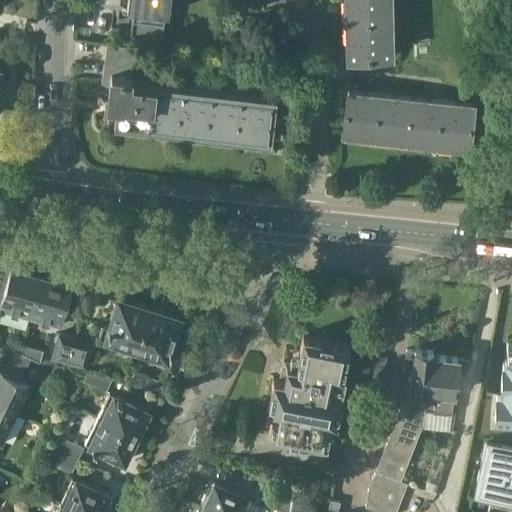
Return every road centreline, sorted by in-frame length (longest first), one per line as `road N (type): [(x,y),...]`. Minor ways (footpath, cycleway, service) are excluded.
road 1 (residential): [(0,236),(267,268)]
road 2 (residential): [(152,511),(267,268)]
road 3 (tertiary): [(43,195),(295,222)]
road 4 (tertiary): [(295,222),(511,244)]
road 5 (residential): [(316,206),(324,61),(318,37),(290,0)]
road 6 (residential): [(43,195),(60,0)]
